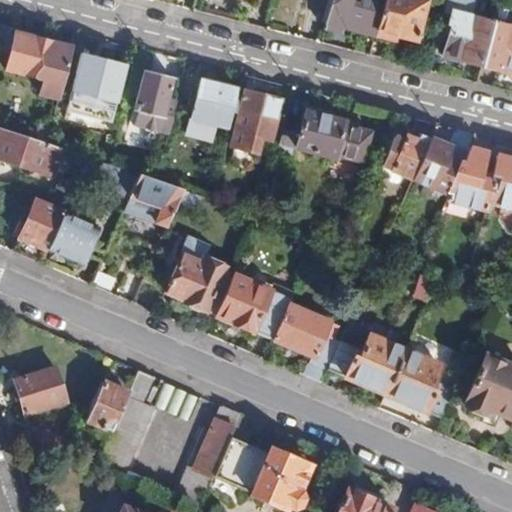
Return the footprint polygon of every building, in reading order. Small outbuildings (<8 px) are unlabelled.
[(378,28),(384,0),(332,0),(326,26),(375,38),(378,28)] [(426,5),(408,0),(384,0),(378,28),(375,38),(396,44),(397,38),(415,42),(426,5)] [(465,0),(448,0),(447,8),(467,13),(470,1),(465,0)] [(443,56),(481,65),(486,46),(492,21),(452,10),(448,26),(451,27),(443,56)] [(486,46),(481,65),(511,73),(511,26),(492,21),(486,46)] [(62,99),(66,83),(74,50),(75,47),(30,36),(26,55),(19,53),(15,68),(22,70),(21,74),(47,80),(43,94),(62,99)] [(126,67),(83,57),(68,112),(111,123),(126,67)] [(170,135),(178,106),(168,104),(175,80),(146,72),(131,126),(170,135)] [(237,115),(240,104),(235,103),(237,90),(195,79),(187,108),(192,111),(186,135),(210,141),(214,127),(227,130),(231,114),(237,115)] [(283,103),(248,93),(234,147),(257,153),(262,138),(273,141),(283,103)] [(302,122),(289,119),(285,135),(279,160),(290,163),(294,148),(335,159),(336,156),(364,163),(372,134),(344,127),(345,123),(327,118),(329,113),(311,107),(310,113),(305,113),(302,122)] [(16,133),(0,128),(0,158),(12,163),(62,180),(73,154),(16,133)] [(472,151),(479,135),(458,130),(452,149),(433,140),(431,143),(416,180),(452,197),(472,151)] [(416,180),(431,143),(420,137),(418,143),(409,139),(395,170),(416,180)] [(483,187),(487,173),(482,172),(486,154),(472,151),(452,197),(450,202),(487,211),(490,202),(493,190),(483,187)] [(511,207),(511,160),(500,158),(495,175),(487,173),(483,187),(493,190),(490,202),(511,207)] [(142,178),(111,167),(106,165),(99,183),(117,189),(115,194),(132,201),(132,200),(142,178)] [(185,192),(142,178),(132,200),(164,210),(158,225),(169,229),(185,192)] [(16,255),(43,267),(50,252),(65,218),(38,206),(16,255)] [(65,218),(50,252),(85,268),(100,232),(65,218)] [(209,314),(229,268),(206,258),(204,263),(185,255),(180,268),(177,267),(172,279),(174,280),(168,294),(188,302),(187,305),(209,314)] [(121,300),(134,305),(145,281),(132,274),(121,300)] [(428,302),(437,283),(424,277),(415,296),(428,302)] [(289,310),(292,301),(253,284),(250,290),(233,283),(218,319),(274,343),(285,319),(289,310)] [(306,379),(324,387),(330,372),(339,353),(330,349),(338,330),(289,310),(285,319),(274,343),(314,360),(306,379)] [(330,372),(387,397),(403,361),(406,353),(371,338),(363,355),(342,346),(339,353),(330,372)] [(387,397),(445,422),(457,394),(434,384),(441,368),(406,353),(403,361),(387,397)] [(511,420),(511,375),(484,363),(464,412),(487,422),(489,417),(510,426),(511,420)] [(56,369),(15,381),(26,416),(67,403),(56,369)] [(157,379),(140,372),(129,396),(113,434),(97,471),(123,482),(155,408),(147,405),(157,379)] [(113,434),(129,396),(103,384),(87,422),(113,434)] [(185,419),(195,398),(176,390),(167,411),(185,419)] [(174,503),(195,511),(197,511),(228,443),(240,415),(224,408),(214,431),(207,428),(174,503)] [(240,415),(228,443),(243,450),(256,422),(240,415)] [(43,430),(36,446),(65,458),(72,443),(43,430)] [(300,495),(311,469),(271,451),(268,456),(251,449),(240,473),(246,476),(240,490),(251,494),(250,498),(284,511),(286,511),(288,509),(296,511),(303,510),(306,502),(303,496),(300,495)] [(372,494),(357,488),(354,493),(348,491),(338,511),(393,511),(394,510),(370,500),(372,494)]
